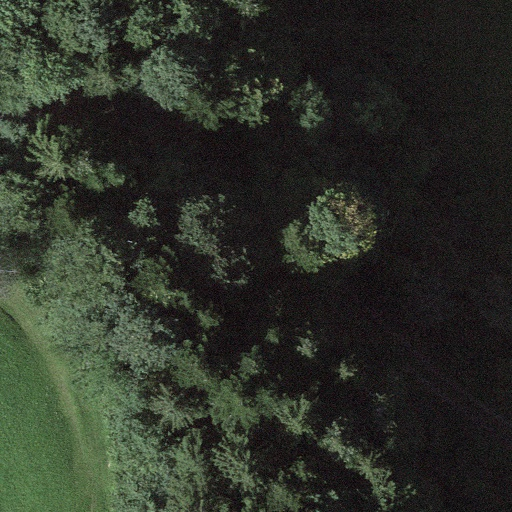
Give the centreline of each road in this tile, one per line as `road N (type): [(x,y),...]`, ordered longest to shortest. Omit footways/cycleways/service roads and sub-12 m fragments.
road 1 (track): [(511,441),(419,369),(151,108),(91,88),(0,112)]
road 2 (track): [(0,279),(54,334),(97,458)]
